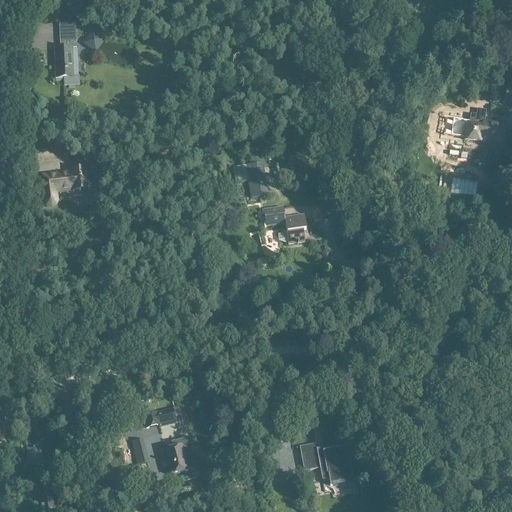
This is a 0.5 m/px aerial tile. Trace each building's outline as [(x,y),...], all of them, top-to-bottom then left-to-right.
[(60,49),(55,49),(56,79),(64,79),(64,87),(79,87),(79,77),(74,77),(72,49),(76,49),(75,24),(59,25),(60,49)] [(169,92),(164,89),(160,96),(165,99),(169,92)] [(492,105),(491,113),(504,116),(507,116),(509,105),(493,102),(492,105)] [(505,126),(484,123),(486,111),(477,110),(476,115),(471,115),(469,126),(466,125),(465,128),(463,128),(462,129),(461,136),(462,138),(464,138),(464,140),(482,142),(482,140),(503,143),(505,126)] [(263,164),(246,166),(246,167),(248,182),(251,199),(267,197),(263,164)] [(236,184),(248,182),(246,167),(233,169),(236,184)] [(73,192),(89,190),(87,170),(70,172),(71,173),(41,177),(44,194),(44,203),(46,207),(51,209),(57,206),(58,201),(57,192),(73,191),(73,192)] [(447,196),(472,197),(473,183),(448,182),(447,196)] [(285,225),(286,231),(284,231),(278,235),(278,242),(286,244),(288,244),(288,245),(305,243),(304,233),(307,233),(305,217),(285,219),(284,209),(264,212),(266,227),(285,225)] [(216,265),(232,257),(222,236),(206,243),(216,265)] [(173,410),(143,418),(146,430),(176,422),(173,410)] [(318,445),(299,448),(304,472),(320,469),(322,482),(328,481),(330,488),(341,487),(340,483),(353,481),(347,448),(333,451),(332,448),(319,450),(318,445)] [(173,449),(164,452),(170,476),(188,472),(192,471),(186,446),(173,449)] [(27,450),(27,466),(41,466),(41,449),(27,450)] [(54,511),(53,495),(39,496),(40,511),(54,511)]
